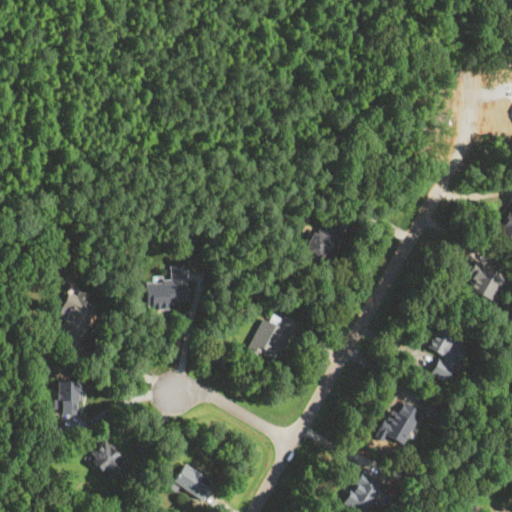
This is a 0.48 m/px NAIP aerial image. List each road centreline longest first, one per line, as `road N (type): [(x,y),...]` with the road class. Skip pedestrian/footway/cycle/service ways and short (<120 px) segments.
road 1 (residential): [(250,511),(438,190)]
road 2 (residential): [(291,440),(209,393),(171,389)]
